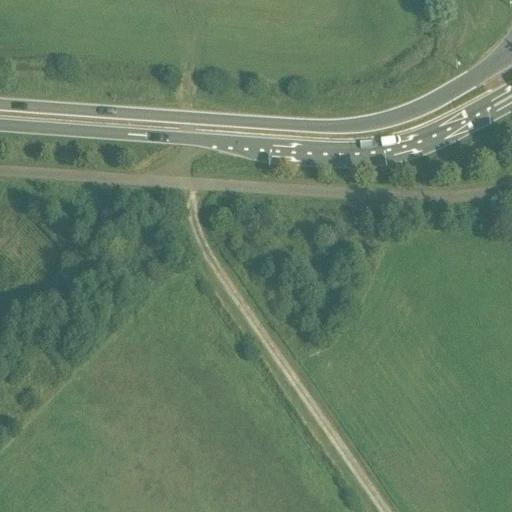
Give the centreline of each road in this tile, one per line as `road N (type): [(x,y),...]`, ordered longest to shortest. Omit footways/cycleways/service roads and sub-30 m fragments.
road 1 (primary): [(510,57),(416,111),(359,126),(0,104)]
road 2 (primary): [(0,125),(373,147),(424,134),(511,89)]
road 3 (unclassified): [(0,172),(396,198),(511,186)]
